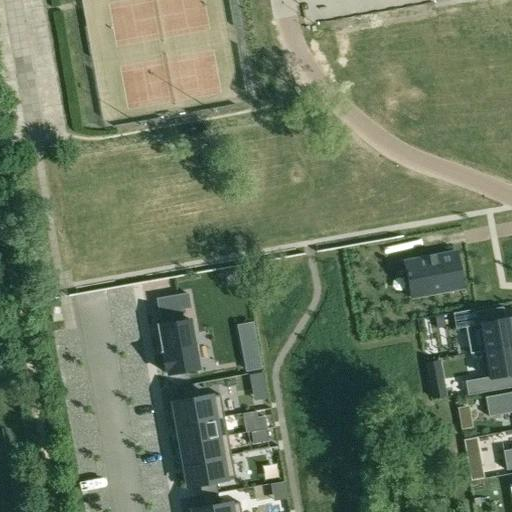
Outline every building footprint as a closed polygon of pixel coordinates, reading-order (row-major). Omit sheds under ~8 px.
[(178,224),(180,240),(196,238),(194,222),(178,224)] [(428,258),(405,262),(407,272),(406,272),(406,276),(408,276),(412,297),(461,288),(455,253),(436,256),(436,254),(434,254),(434,257),(430,258),(430,255),(428,255),(428,258)] [(171,324),(159,326),(164,354),(162,354),(165,372),(167,372),(168,375),(199,369),(190,320),(183,321),(181,310),(190,308),(187,294),(164,298),(166,312),(169,312),(171,324)] [(473,309),(453,313),(455,329),(479,325),(484,351),(511,346),(511,317),(504,319),(502,307),(473,312),(473,309)] [(434,316),(436,327),(444,326),(443,315),(434,316)] [(488,377),(465,381),(467,395),(511,387),(511,346),(484,351),(488,377)] [(259,357),(245,360),(247,371),(261,368),(259,357)] [(446,396),(444,384),(429,387),(431,398),(446,396)] [(194,388),(182,390),(184,402),(196,399),(194,388)] [(511,392),(485,397),(488,417),(511,412),(511,392)] [(184,402),(173,404),(177,426),(224,417),(220,395),(196,399),(184,402)] [(224,417),(177,426),(180,445),(227,436),(224,417)] [(258,419),(248,420),(250,432),(266,429),(268,429),(266,417),(258,419)] [(266,429),(250,432),(252,444),(268,441),(266,429)] [(227,436),(180,445),(184,464),(231,455),(227,436)] [(511,449),(503,451),(506,471),(511,469),(511,449)] [(231,455),(184,464),(188,486),(199,484),(215,481),(235,477),(231,455)] [(483,479),(480,460),(467,462),(470,481),(483,479)] [(215,481),(199,484),(201,496),(217,494),(215,481)] [(217,494),(201,496),(204,509),(220,506),(217,494)] [(204,509),(192,511),(240,511),(239,503),(220,506),(204,509)]
